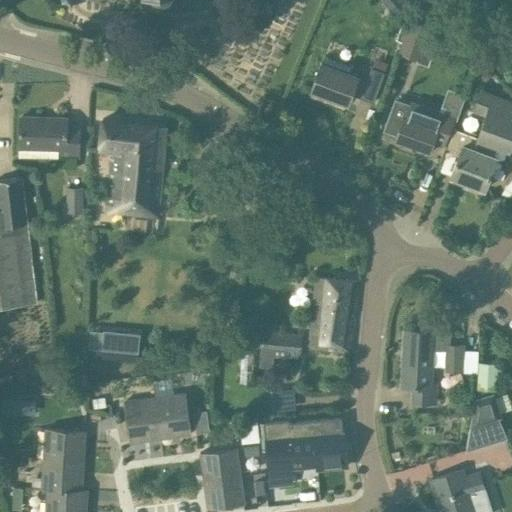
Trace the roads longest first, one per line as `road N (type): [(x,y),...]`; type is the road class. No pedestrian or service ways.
road 1 (residential): [(382,258),(377,224),(363,204),(184,90),(0,40)]
road 2 (residential): [(379,505),(364,411),(382,258)]
